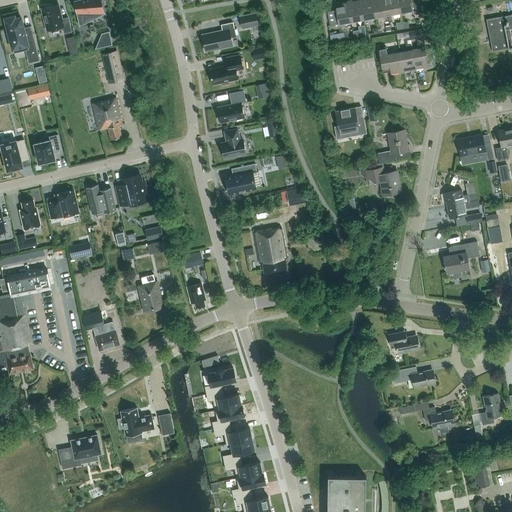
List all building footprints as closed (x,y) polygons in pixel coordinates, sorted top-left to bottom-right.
[(84,22),(96,16),(95,12),(103,8),(104,14),(105,14),(101,0),(76,0),(73,1),(78,22),(84,19),(84,22)] [(347,3),(351,21),(363,19),(359,0),(347,3)] [(375,17),(372,0),(360,0),(359,0),(363,19),(375,17)] [(387,14),(384,0),(372,0),(375,17),(387,14)] [(400,12),(397,0),(384,0),(387,14),(400,12)] [(397,0),(400,12),(412,9),(413,14),(420,12),(417,0),(397,0)] [(351,21),(347,3),(335,5),(336,10),(328,11),(331,25),(351,21)] [(58,4),(42,8),(45,21),(44,21),(46,29),(47,29),(47,30),(63,26),(64,33),(71,31),(68,17),(62,19),(58,4)] [(258,25),(256,13),(240,16),(242,28),(258,25)] [(511,48),(509,49),(505,30),(511,28),(511,14),(486,19),(492,51),(508,48),(509,50),(511,49),(511,48)] [(15,19),(15,16),(5,19),(8,31),(5,32),(8,41),(11,41),(14,53),(28,49),(32,62),(40,60),(31,26),(23,28),(21,17),(15,19)] [(222,30),(202,35),(206,51),(232,45),(229,29),(234,28),(233,22),(221,24),(222,30)] [(425,36),(424,28),(409,31),(410,37),(410,39),(425,36)] [(103,33),(105,39),(99,40),(101,47),(112,45),(109,31),(103,33)] [(409,31),(396,33),(397,39),(410,37),(409,31)] [(343,33),(335,34),(330,35),(331,41),(344,39),(343,33)] [(72,35),(64,37),(69,54),(77,52),(72,35)] [(418,48),(412,49),(416,69),(428,66),(423,39),(417,40),(418,48)] [(400,51),(403,71),(416,69),(412,49),(411,45),(406,45),(407,50),(400,51)] [(382,67),(389,66),(391,73),(403,71),(400,51),(387,54),(386,47),(379,48),(382,67)] [(106,68),(109,82),(123,79),(120,65),(117,51),(103,54),(106,68)] [(213,85),(221,83),(222,85),(229,83),(229,81),(238,79),(236,70),(243,69),(240,54),(226,57),(227,65),(209,69),(213,85)] [(255,66),(256,75),(266,74),(265,64),(255,66)] [(9,77),(0,79),(0,91),(12,89),(9,77)] [(268,82),(255,85),(258,98),(270,96),(268,82)] [(38,87),(28,90),(30,99),(40,97),(38,87)] [(232,104),(217,107),(219,114),(217,114),(219,121),(220,121),(221,122),(244,117),(241,103),(246,102),(243,90),(230,93),(232,104)] [(11,94),(1,96),(3,104),(13,102),(11,94)] [(116,98),(92,103),(98,129),(107,127),(110,139),(121,137),(118,125),(122,124),(116,98)] [(379,119),(376,105),(367,107),(370,121),(379,119)] [(338,126),(335,127),(336,136),(359,132),(359,135),(367,133),(364,118),(357,119),(355,108),(335,112),(338,126)] [(278,135),(274,118),(265,120),(269,137),(278,135)] [(511,144),(511,128),(499,131),(502,149),(496,150),(498,160),(508,158),(506,146),(511,144)] [(238,129),(225,131),(227,142),(221,143),(224,158),(246,153),(243,138),(240,139),(238,129)] [(386,134),(388,133),(391,152),(378,154),(377,152),(379,163),(396,160),(395,158),(410,156),(408,148),(409,148),(409,144),(406,145),(404,131),(406,130),(386,133),(386,134)] [(34,144),(39,163),(55,159),(54,153),(62,151),(58,134),(49,136),(50,140),(34,144)] [(466,137),(457,139),(462,162),(473,160),(472,154),(485,151),(487,160),(488,160),(494,158),(491,142),(484,144),(482,134),(471,136),(471,138),(466,139),(466,137)] [(15,139),(1,143),(4,156),(2,157),(4,165),(6,164),(8,170),(9,170),(16,169),(15,168),(22,167),(21,161),(29,159),(24,139),(16,141),(15,139)] [(276,156),(279,170),(287,168),(284,155),(276,156)] [(494,158),(488,160),(488,162),(490,173),(496,171),(494,160),(494,158)] [(255,163),(231,168),(233,176),(226,177),(229,193),(255,187),(252,173),(257,172),(255,163)] [(378,164),(360,167),(361,174),(367,178),(369,177),(370,183),(371,183),(380,181),(383,196),(402,192),(397,171),(380,174),(378,164)] [(507,164),(499,166),(500,174),(509,172),(507,164)] [(116,186),(121,204),(130,201),(130,203),(148,199),(144,182),(141,182),(139,175),(123,178),(123,179),(125,179),(126,184),(116,186)] [(103,207),(104,213),(116,210),(111,187),(99,190),(98,184),(86,187),(91,210),(103,207)] [(307,200),(304,187),(286,191),(289,203),(307,200)] [(73,190),(56,194),(57,200),(47,202),(51,218),(61,216),(78,212),(73,190)] [(461,190),(444,193),(442,194),(444,202),(446,201),(447,206),(470,202),(478,200),(477,193),(462,195),(461,190)] [(24,229),(41,225),(36,207),(35,207),(33,199),(21,202),(23,209),(19,210),(24,229)] [(353,199),(345,202),(348,214),(357,212),(353,199)] [(470,202),(447,206),(449,218),(466,215),(465,209),(471,208),(470,202)] [(0,232),(5,231),(6,237),(13,236),(10,221),(4,223),(0,207),(0,232)] [(485,214),(487,226),(498,224),(496,213),(485,214)] [(480,214),(466,217),(467,224),(482,221),(480,214)] [(472,231),(479,229),(478,222),(470,224),(472,231)] [(147,240),(163,236),(161,226),(145,230),(147,240)] [(253,230),(258,255),(260,266),(263,265),(265,276),(287,271),(285,258),(287,258),(281,226),(273,228),(273,226),(253,230)] [(499,227),(488,229),(491,244),(502,242),(499,227)] [(115,233),(118,246),(126,244),(123,231),(115,233)] [(24,233),(16,235),(19,249),(28,247),(24,233)] [(127,241),(135,240),(134,233),(126,234),(127,241)] [(323,233),(314,235),(315,244),(325,243),(323,233)] [(163,240),(151,243),(153,253),(165,250),(163,240)] [(89,242),(69,246),(72,259),(92,255),(89,242)] [(451,246),(453,255),(444,257),(447,273),(469,268),(467,257),(480,255),(477,242),(451,246)] [(10,243),(1,245),(3,253),(11,251),(10,243)] [(120,250),(122,259),(134,257),(132,247),(120,250)] [(43,250),(0,259),(0,264),(44,255),(43,250)] [(201,252),(184,256),(186,267),(204,262),(201,252)] [(480,261),(481,268),(489,266),(488,259),(480,261)] [(0,365),(8,364),(10,373),(33,369),(30,352),(29,352),(27,344),(31,343),(21,294),(50,288),(50,289),(51,288),(51,287),(50,287),(47,268),(7,276),(7,278),(0,279),(0,284),(9,283),(11,293),(0,295),(0,365)] [(157,282),(156,282),(154,274),(141,277),(143,285),(139,286),(145,311),(155,309),(154,307),(161,306),(159,298),(160,298),(157,282)] [(200,282),(192,285),(188,285),(193,302),(196,301),(197,307),(206,304),(205,299),(207,299),(204,287),(202,288),(200,282)] [(101,312),(83,317),(86,329),(93,327),(99,350),(119,344),(113,321),(104,323),(101,312)] [(56,318),(46,319),(50,343),(60,341),(56,318)] [(419,349),(416,335),(407,336),(406,330),(388,334),(391,345),(398,344),(400,353),(419,349)] [(392,370),(395,382),(414,379),(416,387),(435,384),(432,369),(418,372),(416,366),(392,370)] [(211,385),(205,386),(207,394),(223,390),(221,383),(236,380),(233,367),(225,369),(225,368),(216,370),(208,372),(211,385)] [(223,390),(207,394),(208,401),(213,400),(216,410),(242,405),(242,404),(241,404),(239,394),(224,397),(223,390)] [(502,413),(498,394),(484,397),(487,411),(481,413),(483,424),(495,422),(494,415),(502,413)] [(218,420),(212,422),(214,428),(230,425),(229,419),(244,416),(242,405),(216,410),(218,420)] [(415,405),(401,407),(402,413),(416,411),(415,405)] [(137,407),(120,410),(121,411),(122,418),(118,419),(120,428),(124,427),(126,435),(125,435),(126,436),(142,433),(142,432),(141,431),(154,428),(151,415),(139,417),(137,408),(137,407)] [(434,427),(440,426),(441,432),(449,430),(448,424),(454,423),(452,409),(436,412),(435,407),(424,409),(426,421),(433,419),(434,427)] [(230,425),(214,428),(215,435),(224,433),(226,444),(252,438),(250,427),(231,431),(230,425)] [(173,426),(161,428),(163,435),(174,433),(173,426)] [(75,457),(61,460),(63,468),(81,464),(80,458),(100,453),(100,454),(101,453),(101,452),(97,436),(97,434),(96,435),(72,440),(71,440),(71,441),(75,457)] [(233,453),(223,456),(224,462),(241,459),(239,453),(254,450),(252,438),(226,444),(227,444),(231,444),(233,453)] [(241,459),(224,462),(226,469),(235,468),(237,478),(263,472),(262,472),(260,461),(242,465),(241,459)] [(474,461),(480,487),(490,484),(485,459),(474,461)] [(239,488),(232,490),(233,497),(252,493),(250,487),(265,483),(263,472),(237,478),(239,488)] [(365,511),(366,476),(328,476),(327,511),(365,511)] [(386,484),(385,480),(379,482),(380,485),(381,489),(381,492),(382,496),(382,500),(382,503),(382,507),(382,510),(381,511),(388,511),(388,510),(389,506),(389,503),(388,499),(388,495),(388,491),(387,488),(386,484)] [(252,493),(233,497),(235,496),(237,503),(243,502),(244,511),(246,511),(270,507),(268,496),(253,499),(252,493)]
